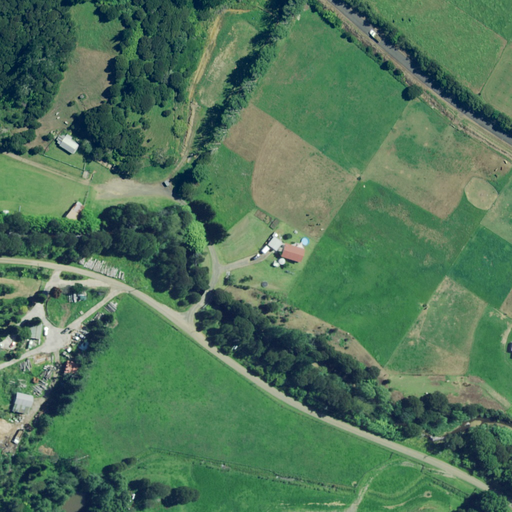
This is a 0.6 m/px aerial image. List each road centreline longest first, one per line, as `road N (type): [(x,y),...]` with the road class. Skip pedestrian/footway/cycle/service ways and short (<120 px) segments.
road 1 (unclassified): [(0,274),(119,282),(281,396),(432,456),(505,511)]
road 2 (unclassified): [(511,151),(445,111),(323,0)]
